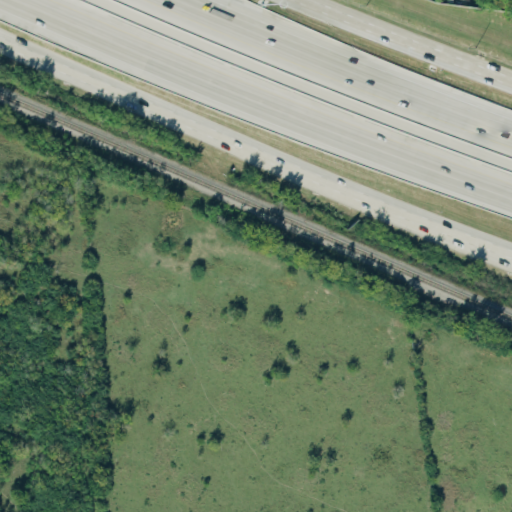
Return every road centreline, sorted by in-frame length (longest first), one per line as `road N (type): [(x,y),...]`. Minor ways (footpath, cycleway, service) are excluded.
road 1 (secondary): [(0,34),(511,255)]
road 2 (motorway): [(62,0),(511,183)]
road 3 (motorway): [(511,134),(181,0)]
road 4 (secondary): [(511,81),(307,0)]
